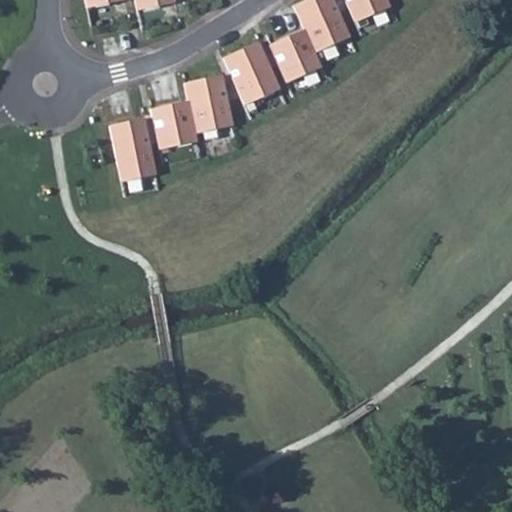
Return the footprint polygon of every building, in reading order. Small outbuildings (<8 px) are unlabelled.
[(82,0),(85,10),(123,1),(122,0),(82,0)] [(132,0),(135,12),(173,3),(172,0),(132,0)] [(303,28),(268,44),(285,82),(320,67),(313,51),(348,35),(332,0),(300,0),(291,4),(303,28)] [(343,0),(354,22),(388,5),(385,0),(343,0)] [(257,41),(222,58),(244,105),(279,89),(257,41)] [(187,101),(150,109),(159,150),(197,142),(195,134),(232,126),(221,75),(183,83),(187,101)] [(156,176),(144,119),(109,127),(122,184),(156,176)]
